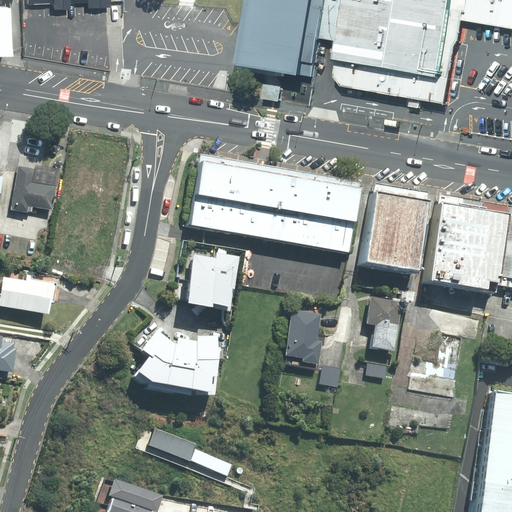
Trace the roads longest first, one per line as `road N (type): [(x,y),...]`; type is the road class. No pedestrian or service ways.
road 1 (residential): [(8,511),(45,392),(131,279),(151,192)]
road 2 (secondary): [(511,173),(177,115)]
road 3 (unknown): [(511,307),(351,278)]
road 4 (secondary): [(153,112),(0,86)]
